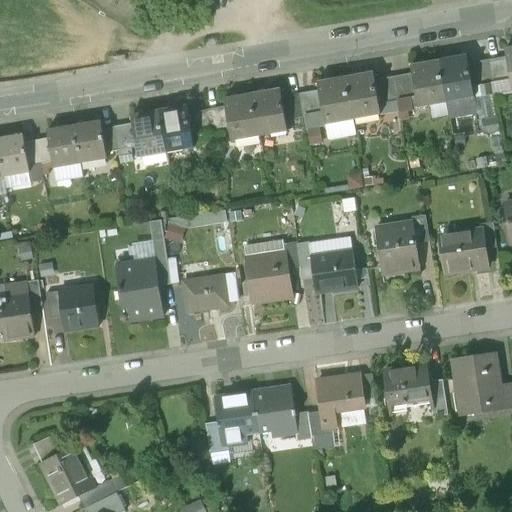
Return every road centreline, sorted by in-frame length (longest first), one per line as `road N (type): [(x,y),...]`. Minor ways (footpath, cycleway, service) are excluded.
road 1 (residential): [(0,98),(511,10)]
road 2 (residential): [(0,394),(511,319)]
